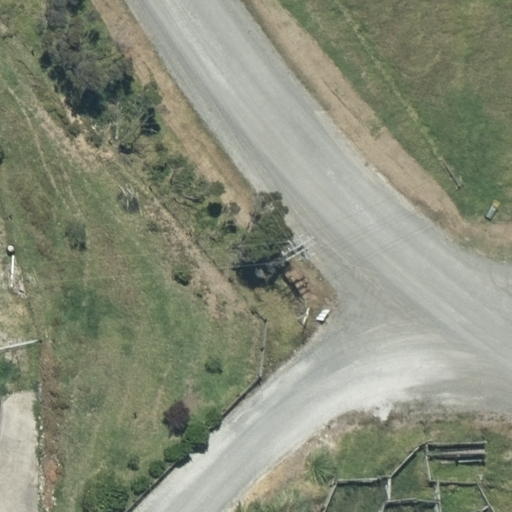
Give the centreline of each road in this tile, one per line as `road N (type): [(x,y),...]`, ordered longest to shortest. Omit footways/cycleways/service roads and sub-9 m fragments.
road 1 (residential): [(168,0),(258,123),(412,280),(511,358)]
road 2 (track): [(412,280),(203,511)]
